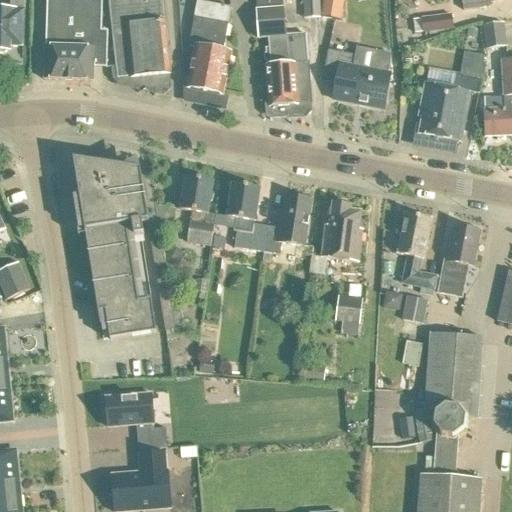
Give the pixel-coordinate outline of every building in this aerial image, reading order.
[(0,11),(0,52),(9,53),(9,48),(21,49),(22,0),(10,0),(10,12),(0,11)] [(47,0),(45,82),(92,83),(92,82),(93,71),(106,71),(107,34),(101,34),(101,0),(47,0)] [(160,0),(106,0),(115,70),(116,81),(129,80),(129,81),(169,77),(160,0)] [(302,0),(304,21),(320,21),(319,0),(302,0)] [(323,0),(321,20),(340,23),(344,0),(323,0)] [(503,0),(461,0),(463,12),(490,9),(489,2),(503,0)] [(259,43),(267,42),(268,52),(265,52),(267,68),(266,68),(269,109),(296,107),(313,105),(310,66),(307,36),(285,38),(282,1),(258,3),(259,13),(257,13),(259,43)] [(451,16),(421,20),(423,35),(453,31),(451,16)] [(196,50),(190,81),(188,91),(222,97),(230,56),(223,54),(228,26),(194,20),(188,49),(196,50)] [(482,29),(486,53),(506,50),(503,25),(482,29)] [(322,86),(336,88),(333,104),(383,112),(389,77),(352,71),(354,58),(327,54),(322,86)] [(511,62),(500,64),(502,99),(504,99),(484,100),(485,112),(484,112),(485,140),(511,138),(511,62)] [(422,120),(418,137),(461,145),(470,95),(425,87),(419,116),(422,120)] [(100,168),(74,164),(80,200),(79,200),(100,328),(107,327),(109,343),(156,335),(151,303),(138,305),(126,228),(131,227),(133,240),(143,238),(141,225),(157,223),(149,175),(100,167),(100,168)] [(185,180),(180,213),(191,215),(190,225),(186,246),(212,250),(218,218),(206,216),(212,184),(185,180)] [(258,192),(231,187),(226,220),(237,222),(235,234),(242,235),(239,253),(261,256),(262,256),(266,231),(252,229),(252,224),(253,225),(258,192)] [(304,249),(310,200),(283,196),(281,213),(278,213),(276,231),(275,232),(266,231),(262,256),(278,259),(279,259),(280,246),(304,249)] [(324,229),(320,262),(358,266),(361,234),(358,234),(360,216),(349,215),(350,210),(348,210),(344,205),(336,204),(333,207),(331,207),(328,230),(324,229)] [(397,257),(406,259),(401,286),(419,290),(418,296),(432,298),(435,282),(464,287),(467,268),(473,269),(479,235),(453,230),(447,265),(441,264),(438,279),(417,275),(420,261),(422,262),(429,222),(417,220),(417,219),(408,218),(408,219),(404,218),(403,223),(398,222),(395,237),(400,238),(397,257)] [(30,293),(18,265),(0,273),(0,288),(6,303),(30,293)] [(511,275),(507,274),(496,325),(511,328),(511,275)] [(386,310),(402,312),(405,294),(388,292),(386,310)] [(362,301),(338,298),(335,324),(359,327),(362,301)] [(427,303),(406,299),(402,323),(423,327),(427,303)] [(481,340),(430,337),(425,413),(415,412),(418,429),(419,429),(422,446),(437,443),(435,479),(421,478),(418,511),(482,511),(484,482),(455,480),(458,437),(465,432),(466,421),(476,422),(481,340)] [(420,366),(423,344),(409,341),(405,364),(420,366)] [(326,372),(302,370),(301,382),(325,384),(326,372)] [(0,393),(0,422),(10,422),(8,392),(0,393)] [(151,397),(105,400),(108,430),(154,426),(151,397)] [(14,455),(0,456),(0,486),(17,484),(14,455)] [(114,511),(163,511),(171,511),(168,474),(167,474),(166,456),(139,458),(141,476),(112,478),(112,482),(107,482),(109,498),(113,498),(114,511)] [(19,511),(17,484),(0,486),(0,511),(19,511)]
